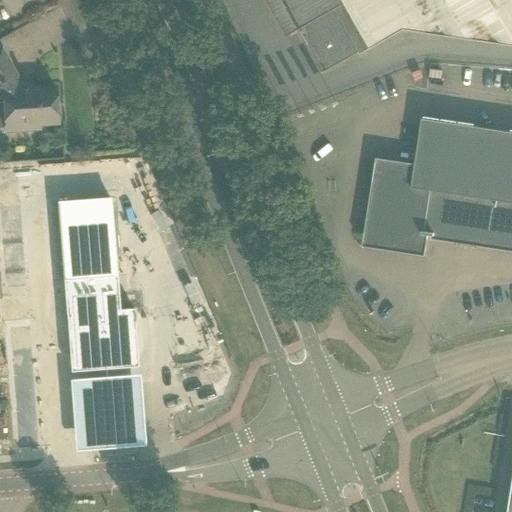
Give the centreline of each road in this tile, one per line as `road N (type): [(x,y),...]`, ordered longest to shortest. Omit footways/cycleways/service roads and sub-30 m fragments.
road 1 (tertiary): [(120,0),(297,414)]
road 2 (tertiary): [(330,400),(157,0)]
road 3 (unclassified): [(153,475),(252,468),(310,446)]
road 4 (unclassified): [(297,414),(153,475)]
road 5 (unclassified): [(0,487),(153,475)]
road 6 (unclassified): [(462,374),(423,369),(330,400)]
road 7 (unclassified): [(343,432),(433,396),(462,374)]
